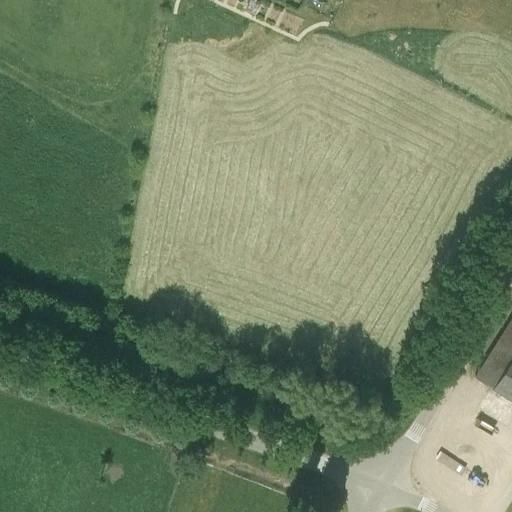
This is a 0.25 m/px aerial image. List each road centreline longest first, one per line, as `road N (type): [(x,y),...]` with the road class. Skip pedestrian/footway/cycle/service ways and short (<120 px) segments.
road 1 (unclassified): [(381,486),(0,352)]
road 2 (unclassified): [(381,486),(511,271)]
